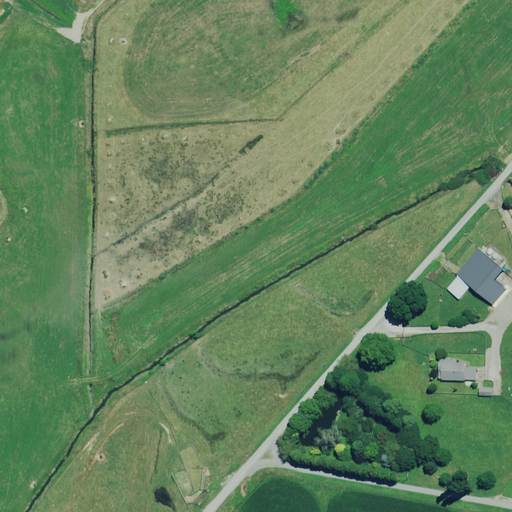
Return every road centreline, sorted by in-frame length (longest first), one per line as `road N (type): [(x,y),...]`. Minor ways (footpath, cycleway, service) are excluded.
road 1 (unclassified): [(258,454),(511,169)]
road 2 (unclassified): [(258,454),(511,505)]
